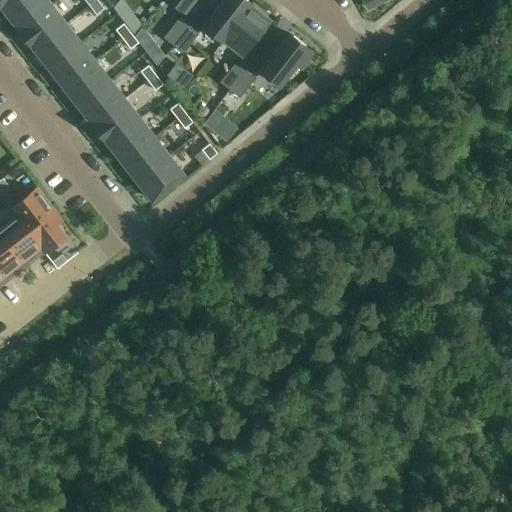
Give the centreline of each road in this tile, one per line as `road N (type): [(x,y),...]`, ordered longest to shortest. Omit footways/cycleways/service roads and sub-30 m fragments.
road 1 (residential): [(0,398),(496,0)]
road 2 (residential): [(136,242),(362,55)]
road 3 (residential): [(125,232),(0,70)]
road 4 (residential): [(0,320),(125,232)]
